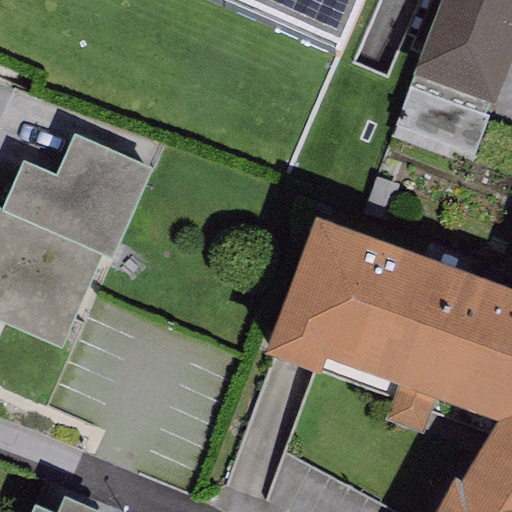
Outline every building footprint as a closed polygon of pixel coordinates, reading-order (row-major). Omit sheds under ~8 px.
[(365,0),(200,0),(341,59),(365,0)] [(494,112),(511,60),(511,1),(507,0),(442,0),(409,90),(483,117),(486,109),(494,112)] [(487,118),(483,117),(409,90),(394,130),(473,158),(487,118)] [(0,327),(60,353),(100,263),(110,267),(150,177),(73,144),(56,183),(22,168),(1,217),(0,216),(0,327)] [(511,511),(511,304),(313,232),(263,368),(319,388),(324,370),(393,397),(383,423),(420,437),(431,410),(498,435),(460,496),(453,493),(443,511),(511,511)]
